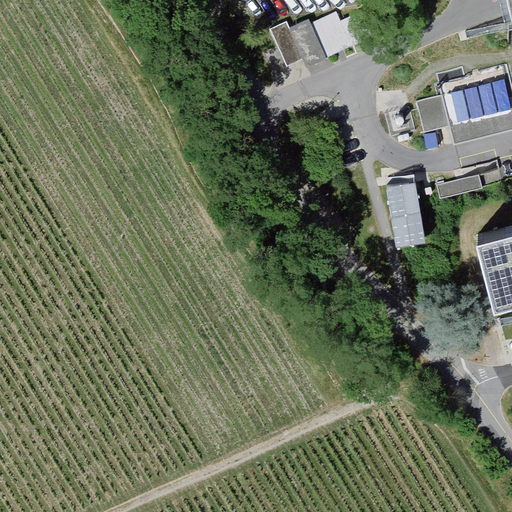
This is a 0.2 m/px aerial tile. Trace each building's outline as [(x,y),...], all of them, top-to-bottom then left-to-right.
[(511,206),(468,217),(486,305),(510,298),(511,297),(511,0),(504,0),(511,26),(511,28),(511,206)] [(300,15),(276,27),(290,57),(296,68),(320,56),(300,15)] [(290,57),(276,27),(261,34),(275,64),(290,57)] [(430,97),(409,101),(415,132),(437,128),(440,145),(510,131),(498,71),(428,85),(430,97)] [(406,176),(377,181),(386,238),(415,234),(406,176)]
